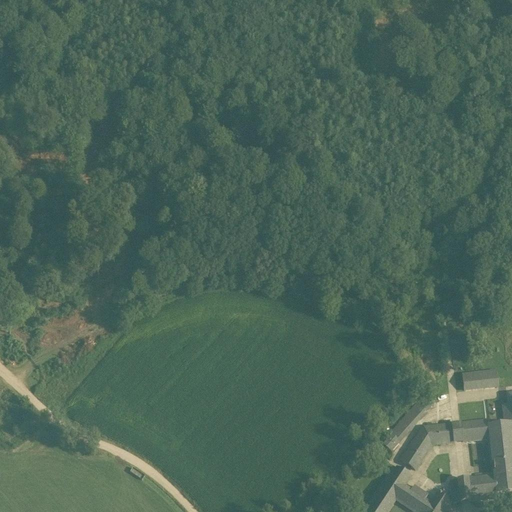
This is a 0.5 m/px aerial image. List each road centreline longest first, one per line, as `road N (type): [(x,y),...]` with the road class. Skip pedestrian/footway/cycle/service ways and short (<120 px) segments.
road 1 (track): [(195,511),(143,464),(58,422),(12,380)]
road 2 (track): [(456,412),(430,233)]
